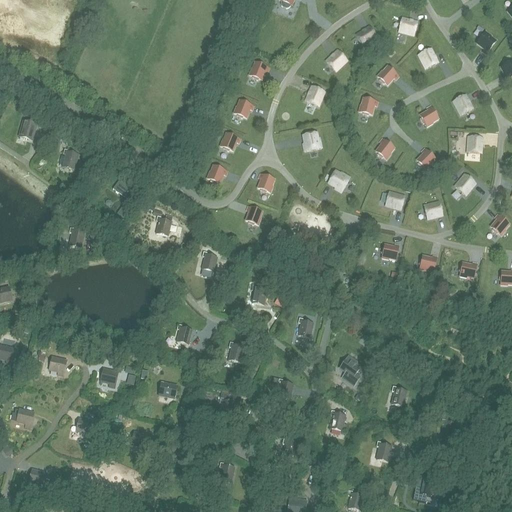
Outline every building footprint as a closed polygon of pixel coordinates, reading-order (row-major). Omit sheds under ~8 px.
[(290,8),(291,7),(292,7),(294,0),(279,0),(279,2),(281,3),(281,5),(281,7),(282,9),(286,10),(288,10),(290,8)] [(414,37),(418,23),(402,19),(398,33),(414,37)] [(364,49),(377,40),(369,28),(356,36),(364,49)] [(491,38),(485,33),(482,38),(481,37),(478,41),(479,42),(476,45),(484,51),(482,53),(486,56),(496,42),(491,38)] [(425,71),(438,64),(431,50),(418,57),(425,71)] [(336,73),(347,62),(337,52),(326,63),(336,73)] [(511,62),(509,64),(508,63),(503,66),(504,67),(500,69),(505,78),(503,79),(505,83),(511,78),(511,62)] [(268,74),(269,70),(255,64),(252,70),(249,77),(253,78),(253,80),(258,82),(258,80),(262,82),(265,73),(268,74)] [(399,78),(387,68),(382,73),(377,78),(381,81),(380,82),(384,86),(385,84),(387,87),(394,80),(396,82),(399,78)] [(319,108),(325,93),(311,88),(305,102),(319,108)] [(460,117),(473,110),(466,96),(453,103),(460,117)] [(377,108),(378,104),(363,100),(361,107),(360,106),(359,113),(363,114),(363,116),(368,117),(368,116),(372,117),(374,107),(377,108)] [(252,112),(254,108),(239,102),(237,109),(236,108),(233,115),(238,117),(237,118),(242,120),(243,118),(246,120),(250,111),(252,112)] [(433,125),(433,124),(438,121),(430,107),(427,110),(428,112),(420,117),(422,120),(420,121),(423,125),(424,125),(427,129),(433,125)] [(32,141),(36,126),(23,123),(19,138),(32,141)] [(318,140),(317,134),(302,137),(304,145),(303,146),(304,153),(322,150),(319,139),(318,140)] [(239,145),(241,141),(226,135),(223,141),(220,148),(224,149),(224,151),(228,153),(229,151),(233,153),(237,144),(239,145)] [(52,147),(59,147),(60,139),(52,138),(52,147)] [(481,155),(482,139),(468,138),(467,154),(481,155)] [(386,161),(391,156),(390,155),(394,150),(382,140),(379,144),(381,145),(375,153),(379,155),(378,156),(382,160),(383,158),(386,161)] [(294,141),(285,144),(287,150),(296,147),(294,141)] [(426,172),(431,166),(436,161),(424,150),(421,153),(423,155),(416,162),(419,165),(418,166),(422,169),(423,168),(426,172)] [(75,172),(78,156),(67,154),(68,152),(64,151),(63,156),(66,157),(63,169),(75,172)] [(226,177),(228,173),(213,167),(210,174),(210,173),(207,180),(211,182),(211,183),(215,185),(216,184),(220,185),(223,176),(226,177)] [(458,167),(453,174),(458,178),(464,171),(458,167)] [(340,175),(335,172),(328,185),(335,189),(335,190),(341,194),(350,179),(341,174),(340,175)] [(271,195),(273,188),(272,188),(275,181),(260,176),(258,180),(261,181),(257,190),(261,191),(261,192),(266,194),(266,193),(271,195)] [(466,197),(476,185),(464,176),(454,188),(466,197)] [(123,220),(140,198),(125,187),(125,186),(121,182),(120,184),(118,183),(113,191),(116,193),(115,193),(118,195),(127,201),(117,216),(123,220)] [(401,212),(405,197),(389,193),(385,207),(401,212)] [(427,221),(443,217),(439,203),(423,207),(427,221)] [(258,227),(261,221),(260,220),(263,214),(248,208),(246,212),(249,213),(245,222),(249,224),(249,225),(253,227),(254,225),(258,227)] [(501,237),(506,232),(505,231),(510,226),(498,216),(495,219),(497,221),(490,228),(493,231),(492,232),(496,235),(497,234),(501,237)] [(168,238),(172,223),(161,221),(161,218),(157,218),(156,223),(159,223),(156,236),(168,238)] [(81,250),(85,235),(74,232),(74,230),(70,229),(69,234),(72,235),(69,247),(81,250)] [(396,262),(399,246),(395,246),(394,248),(385,246),(384,250),(383,250),(382,255),(383,255),(382,260),(389,261),(389,260),(396,262)] [(214,274),(217,259),(206,256),(207,254),(203,253),(202,259),(205,259),(202,271),(214,274)] [(433,273),(437,258),(433,257),(432,259),(423,257),(422,261),(421,261),(419,266),(421,266),(420,271),(426,272),(427,272),(433,273)] [(473,280),(477,265),(473,264),(472,266),(463,264),(462,268),(460,268),(459,273),(461,273),(460,278),(466,279),(467,279),(473,280)] [(511,286),(511,270),(511,271),(511,273),(501,273),(501,277),(500,277),(499,282),(501,282),(500,287),(507,287),(508,286),(511,286)] [(264,306),(267,291),(255,289),(256,287),(252,286),(251,292),(254,292),(252,304),(264,306)] [(0,304),(11,302),(8,289),(0,290),(0,304)] [(23,318),(29,322),(32,315),(26,312),(23,318)] [(310,340),(313,325),(302,322),(303,320),(299,320),(298,325),(301,325),(298,338),(310,340)] [(188,347),(192,332),(181,329),(182,327),(178,326),(177,331),(179,332),(176,344),(188,347)] [(241,364),(244,349),(233,346),(234,344),(230,344),(229,349),(231,349),(229,361),(241,364)] [(11,366),(15,351),(0,348),(0,360),(6,362),(6,365),(11,366)] [(348,358),(340,370),(345,374),(342,379),(354,387),(360,379),(355,376),(359,371),(354,367),(356,364),(348,358)] [(63,378),(66,363),(52,360),(49,371),(58,373),(57,376),(63,378)] [(114,389),(118,375),(103,371),(101,383),(109,385),(109,388),(114,389)] [(290,401),(293,386),(282,384),(283,382),(279,381),(278,386),(280,387),(277,399),(290,401)] [(174,400),(177,388),(161,384),(159,397),(174,400)] [(403,409),(407,393),(396,391),(396,389),(393,388),(391,393),(394,394),(391,406),(403,409)] [(313,404),(315,397),(303,393),(301,400),(313,404)] [(231,420),(234,405),(223,403),(224,400),(220,400),(219,405),(222,405),(219,418),(231,420)] [(395,412),(398,418),(404,415),(401,409),(395,412)] [(30,430),(34,415),(19,412),(16,423),(25,425),(25,428),(30,430)] [(342,433),(346,417),(335,415),(335,413),(331,412),(330,417),(333,418),(330,430),(342,433)] [(90,439),(94,425),(79,421),(76,433),(85,435),(84,438),(90,439)] [(453,441),(457,426),(446,424),(446,421),(442,421),(441,426),(444,426),(441,438),(453,441)] [(146,452),(149,438),(134,434),(132,446),(141,448),(140,451),(146,452)] [(294,462),(298,446),(287,444),(287,442),(284,441),(282,446),(285,447),(282,459),(294,462)] [(388,464),(392,449),(381,446),(381,444),(378,443),(376,449),(379,449),(376,461),(388,464)] [(13,455),(9,448),(5,451),(9,457),(13,455)] [(231,485),(234,470),(223,467),(224,465),(220,464),(219,469),(222,470),(219,482),(231,485)] [(43,490),(46,475),(32,472),(29,484),(38,486),(37,489),(43,490)] [(430,498),(433,483),(422,480),(423,478),(419,477),(418,483),(421,483),(418,495),(430,498)] [(356,511),(360,511),(363,497),(352,495),(352,493),(349,492),(348,498),(350,498),(348,510),(356,511)] [(304,511),(306,503),(294,501),(295,499),(290,498),(289,501),(291,501),(289,511),(304,511)]
